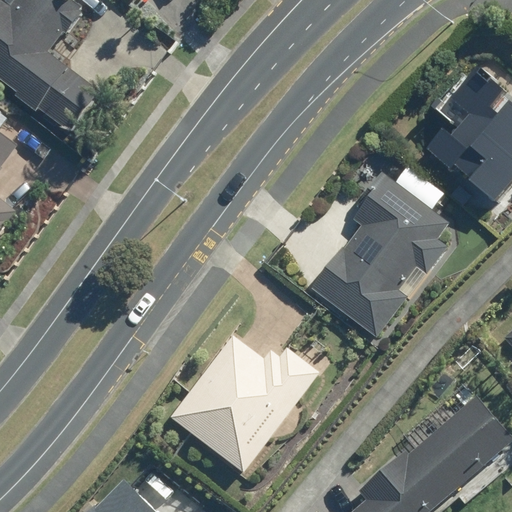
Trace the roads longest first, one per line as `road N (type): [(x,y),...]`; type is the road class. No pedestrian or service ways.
road 1 (secondary): [(403,0),(298,103),(104,366),(0,482)]
road 2 (secondary): [(0,418),(173,176),(315,0)]
